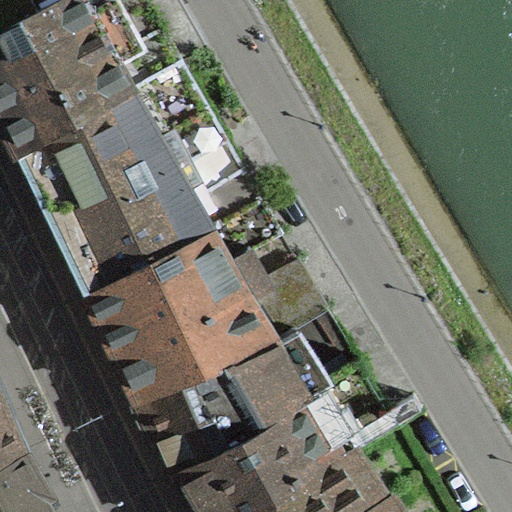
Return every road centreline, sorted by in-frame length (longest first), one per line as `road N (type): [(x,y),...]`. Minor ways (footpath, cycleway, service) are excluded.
road 1 (residential): [(511,492),(211,0)]
road 2 (residential): [(138,511),(0,234)]
